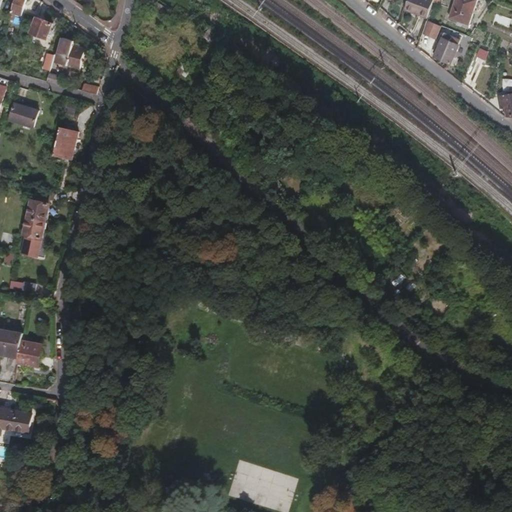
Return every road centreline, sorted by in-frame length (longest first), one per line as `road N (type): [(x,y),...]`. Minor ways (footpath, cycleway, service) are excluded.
road 1 (residential): [(0,385),(63,396),(66,256),(104,101)]
road 2 (residential): [(345,0),(421,68),(511,121)]
